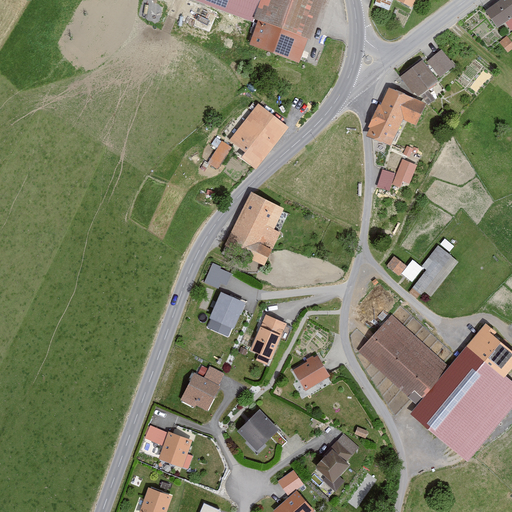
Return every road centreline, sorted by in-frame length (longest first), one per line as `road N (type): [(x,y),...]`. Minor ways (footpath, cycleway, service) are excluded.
road 1 (secondary): [(102,511),(206,237),(339,94)]
road 2 (residential): [(354,88),(365,115),(369,176),(343,334),(393,429)]
